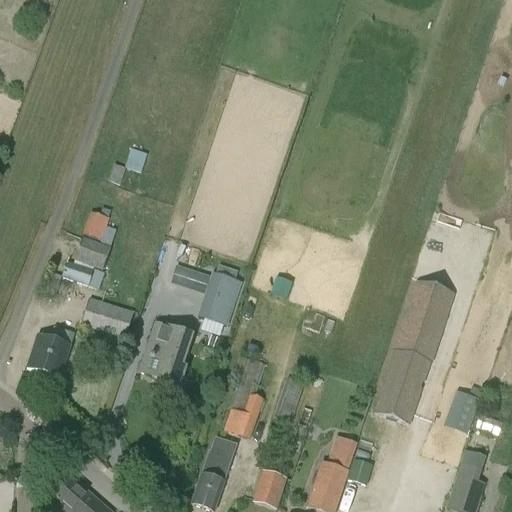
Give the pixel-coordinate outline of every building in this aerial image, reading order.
[(131,155),(124,173),(139,178),(146,160),(131,155)] [(113,170),(108,186),(119,190),(125,174),(113,170)] [(74,264),(101,274),(116,232),(105,228),(110,213),(101,210),(98,217),(89,214),(81,237),(99,244),(98,246),(82,240),(74,264)] [(65,264),(60,280),(97,292),(103,275),(93,272),(92,273),(65,264)] [(212,275),(211,278),(176,266),(170,283),(205,294),(197,319),(225,329),(241,285),(212,275)] [(274,279),(269,294),(285,300),(291,286),(274,279)] [(454,295),(414,283),(392,351),(393,352),(373,416),(408,428),(422,387),(430,365),(432,365),(454,295)] [(133,315),(88,301),(79,328),(124,342),(133,315)] [(192,339),(154,326),(137,375),(179,389),(185,369),(182,368),(192,339)] [(74,336),(56,331),(53,342),(37,337),(26,372),(59,382),(74,336)] [(264,368),(238,359),(231,378),(240,381),(222,434),(248,443),(263,402),(253,399),(264,368)] [(304,386),(286,380),(273,419),(306,430),(308,428),(312,413),(296,408),(304,386)] [(453,453),(456,422),(432,420),(428,450),(453,453)] [(352,462),(350,462),(356,445),(335,438),(325,466),(320,464),(304,510),(310,511),(335,511),(345,482),(352,462)] [(213,511),(235,448),(214,440),(209,454),(208,454),(190,507),(203,511),(213,511)] [(365,488),(371,468),(353,462),(347,483),(365,488)] [(473,494),(480,472),(460,466),(445,511),(447,511),(475,511),(481,497),(473,494)] [(275,511),(286,481),(261,473),(251,505),(272,511),(275,511)] [(107,511),(69,479),(49,501),(62,511),(107,511)]
